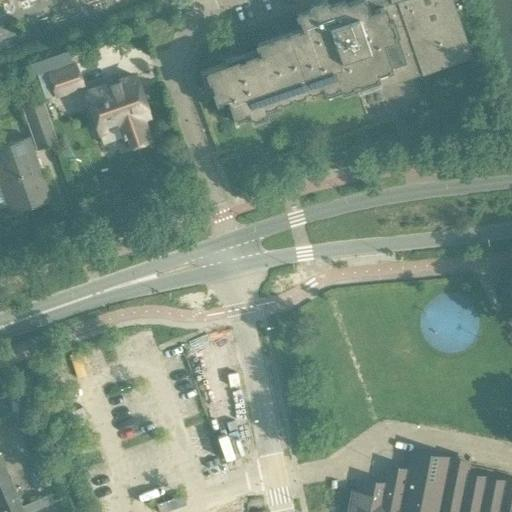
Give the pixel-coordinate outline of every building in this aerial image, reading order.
[(468,56),(449,0),(338,0),(339,1),(328,5),(325,0),(324,0),(309,5),(310,9),(296,14),(300,28),(256,44),(257,48),(224,60),(225,63),(199,72),(205,89),(211,87),(216,102),(225,98),(233,122),(248,117),(250,123),(267,117),(265,111),(279,106),(277,100),(321,84),(325,95),(339,91),(340,94),(406,71),(408,77),(468,56)] [(44,99),(54,96),(55,98),(84,88),(75,62),(47,71),(46,67),(35,71),(44,99)] [(134,76),(85,93),(98,132),(118,125),(126,147),(148,140),(140,117),(148,114),(134,76)] [(39,105),(21,112),(34,149),(53,143),(39,105)] [(27,137),(0,146),(0,183),(0,184),(0,183),(0,209),(8,206),(10,212),(49,199),(27,137)] [(511,511),(511,484),(468,476),(471,461),(452,457),(450,463),(432,459),(412,455),(408,473),(390,470),(386,487),(367,483),(365,492),(353,490),(348,511),(511,511)] [(0,511),(27,511),(54,501),(51,494),(21,506),(0,457),(0,511)]
